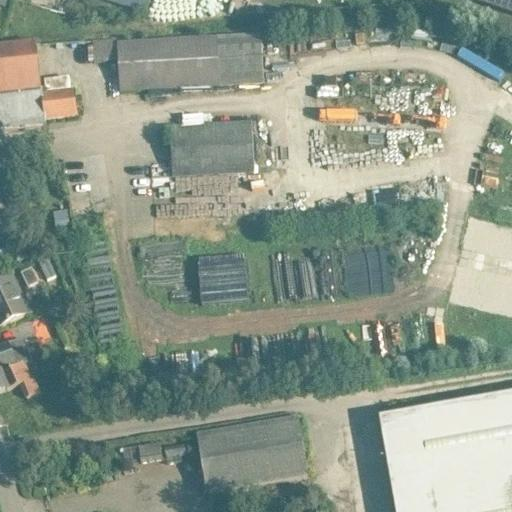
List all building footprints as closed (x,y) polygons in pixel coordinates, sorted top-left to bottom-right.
[(93,0),(146,17),(151,0),(93,0)] [(511,0),(458,0),(511,17),(511,0)] [(118,64),(119,93),(263,87),(261,37),(93,44),(93,50),(87,50),(88,65),(118,64)] [(45,90),(42,91),(36,44),(0,48),(0,131),(46,126),(46,121),(77,117),(74,92),(72,93),(70,80),(44,83),(45,90)] [(359,95),(359,86),(334,86),(334,95),(359,95)] [(399,97),(399,111),(426,112),(427,99),(399,97)] [(254,176),(251,125),(170,129),(172,181),(254,176)] [(29,150),(14,152),(0,153),(0,172),(31,169),(29,150)] [(511,176),(495,170),(492,177),(511,185),(511,176)] [(478,230),(503,234),(509,194),(484,190),(478,230)] [(174,206),(196,205),(195,194),(173,195),(174,206)] [(281,212),(282,198),(262,197),(261,211),(281,212)] [(0,272),(27,260),(20,245),(0,254),(0,272)] [(488,272),(490,260),(468,256),(466,268),(488,272)] [(47,260),(38,264),(46,283),(56,279),(47,260)] [(38,286),(31,271),(21,276),(27,291),(38,286)] [(0,330),(30,317),(13,280),(0,286),(0,330)] [(22,340),(0,348),(0,395),(6,393),(7,394),(21,388),(27,402),(39,397),(33,381),(32,382),(26,367),(32,364),(22,340)] [(511,511),(511,398),(379,422),(395,511),(511,511)] [(309,480),(302,441),(299,421),(197,439),(207,498),(309,480)]
